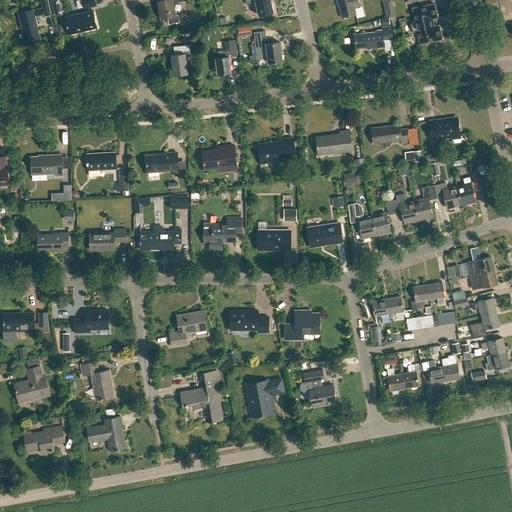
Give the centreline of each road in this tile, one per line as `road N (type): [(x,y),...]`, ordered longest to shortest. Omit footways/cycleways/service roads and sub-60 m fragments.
road 1 (residential): [(2,502),(378,432)]
road 2 (residential): [(132,279),(348,278)]
road 3 (residential): [(143,110),(320,89)]
road 4 (residential): [(348,278),(511,219)]
road 5 (residential): [(320,89),(483,66)]
road 6 (residential): [(378,432),(348,278)]
road 7 (residential): [(154,421),(132,279)]
road 8 (residential): [(0,116),(143,110)]
road 9 (residential): [(378,432),(511,407)]
road 10 (residential): [(0,282),(132,279)]
road 11 (residential): [(511,195),(483,66)]
